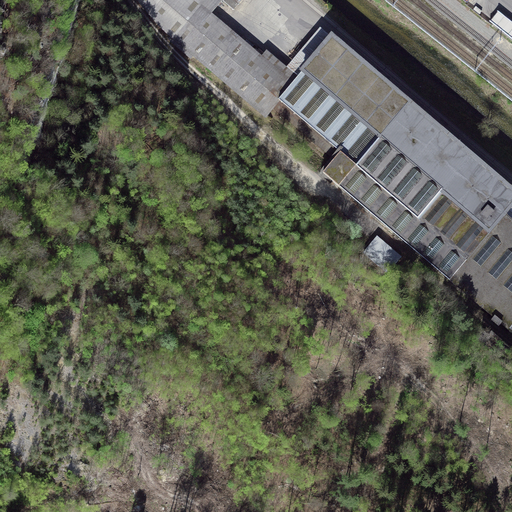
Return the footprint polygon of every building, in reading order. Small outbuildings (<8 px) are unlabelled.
[(162,31),(169,36),(167,39),(170,43),(190,59),(193,55),(265,116),(272,107),(294,82),(288,77),(285,81),(199,8),(205,0),(219,0),(221,1),(221,0),(136,0),(144,9),(162,31)] [(408,104),(330,38),(294,82),(272,107),(334,160),(322,174),(338,187),(408,104)] [(503,214),(511,204),(511,192),(408,104),(338,187),(448,281),(503,214)] [(490,321),(494,324),(496,321),(511,333),(511,331),(511,221),(503,214),(448,281),(492,318),(490,321)] [(376,237),(362,254),(386,274),(400,258),(376,237)] [(479,346),(509,372),(511,368),(511,351),(490,333),(485,338),(483,337),(482,339),(484,340),(479,346)]
